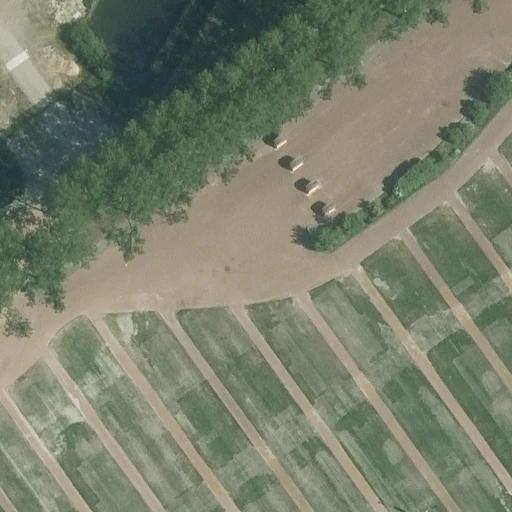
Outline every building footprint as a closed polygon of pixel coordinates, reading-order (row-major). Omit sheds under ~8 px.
[(511,47),(498,67),(508,74),(511,68),(511,47)] [(0,86),(11,88),(13,74),(0,72),(0,86)] [(337,180),(366,222),(386,208),(380,199),(384,197),(379,189),(366,198),(357,183),(352,186),(345,175),(337,180)] [(119,368),(108,375),(121,397),(132,391),(119,368)] [(49,431),(90,497),(127,475),(64,373),(50,383),(71,417),(49,431)]
